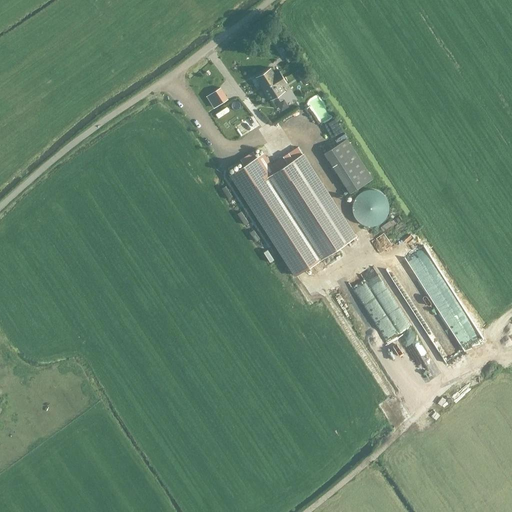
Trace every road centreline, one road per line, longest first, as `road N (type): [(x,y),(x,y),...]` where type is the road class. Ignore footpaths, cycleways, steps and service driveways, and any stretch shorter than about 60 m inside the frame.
road 1 (unclassified): [(0,208),(271,0)]
road 2 (track): [(307,511),(453,380)]
